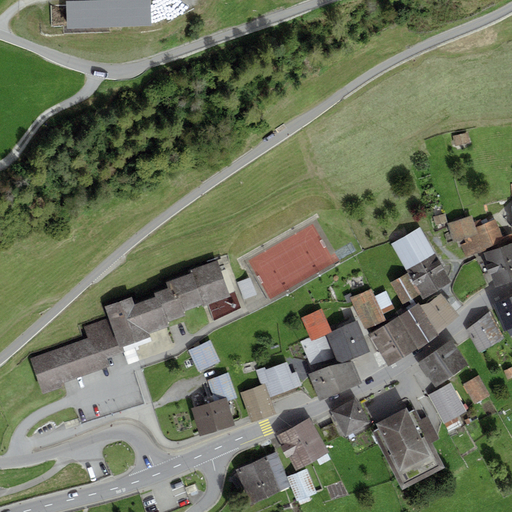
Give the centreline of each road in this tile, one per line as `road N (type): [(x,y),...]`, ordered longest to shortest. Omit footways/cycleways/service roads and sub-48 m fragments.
road 1 (unclassified): [(511,6),(401,55),(296,122),(154,222),(0,358)]
road 2 (primary): [(209,451),(371,382),(511,285)]
road 3 (unclassified): [(0,36),(118,71),(317,0)]
road 4 (unclassified): [(0,464),(120,432),(136,440),(156,474)]
road 5 (track): [(98,70),(86,92),(43,118),(0,165)]
road 6 (primary): [(24,511),(156,474)]
